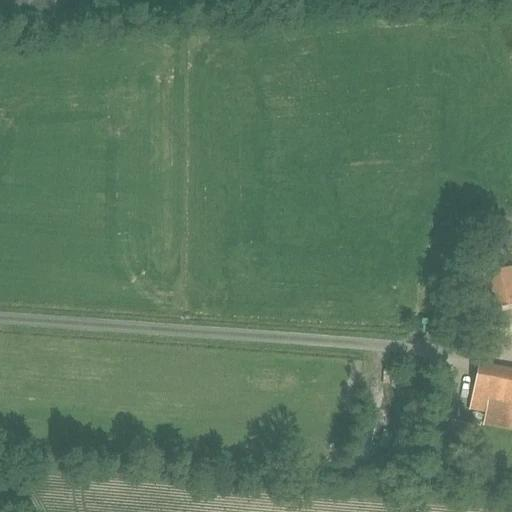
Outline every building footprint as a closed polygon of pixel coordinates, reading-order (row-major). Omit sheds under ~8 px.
[(48,26),(51,16),(54,0),(1,0),(0,4),(28,10),(25,21),(48,26)] [(91,5),(76,7),(78,22),(93,21),(91,5)] [(511,271),(511,269),(478,277),(484,301),(486,310),(511,303),(511,296),(509,284),(511,282),(511,271)] [(511,333),(511,312),(478,321),(483,341),(511,333)] [(511,383),(477,376),(470,410),(486,413),(511,417),(511,383)] [(456,464),(464,424),(434,418),(426,458),(456,464)]
